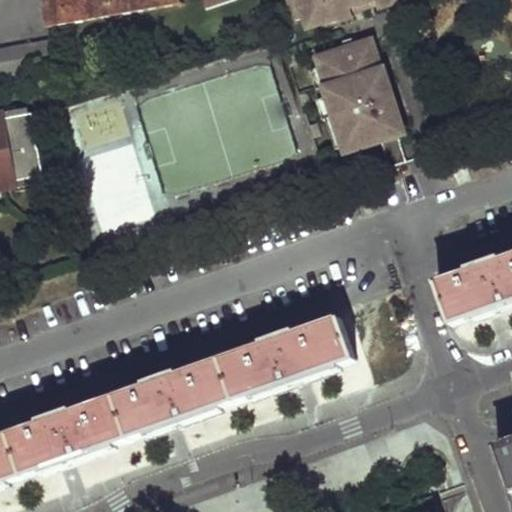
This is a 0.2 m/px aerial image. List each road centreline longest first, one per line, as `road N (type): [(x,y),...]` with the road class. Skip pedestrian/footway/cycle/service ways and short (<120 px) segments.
road 1 (residential): [(452,389),(403,234),(391,226),(367,232),(384,274),(372,294),(0,423)]
road 2 (residential): [(452,389),(295,446),(136,491),(102,511)]
